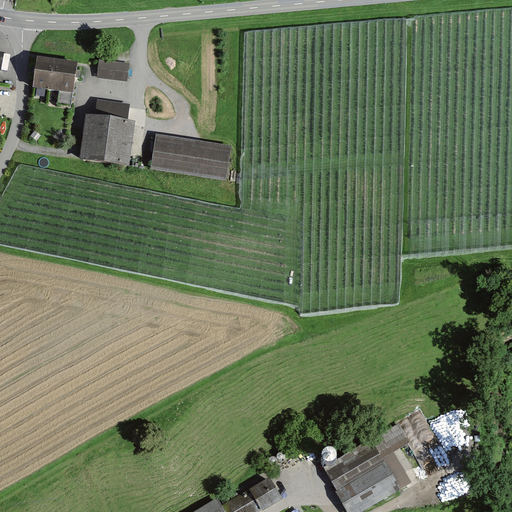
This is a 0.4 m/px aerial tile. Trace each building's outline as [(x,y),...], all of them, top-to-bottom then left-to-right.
[(78,65),(36,58),(31,89),(73,95),(78,65)] [(127,81),(130,64),(100,60),(97,77),(127,81)] [(132,166),(137,121),(88,115),(82,160),(132,166)] [(225,182),(230,147),(157,137),(152,172),(225,182)] [(347,511),(362,511),(400,492),(381,458),(411,443),(401,425),(323,467),(347,511)] [(228,511),(258,511),(280,499),(267,477),(223,503),(228,511)] [(221,511),(214,499),(192,511),(221,511)]
